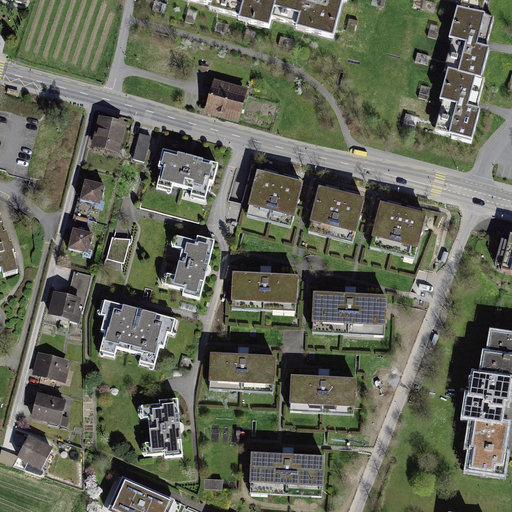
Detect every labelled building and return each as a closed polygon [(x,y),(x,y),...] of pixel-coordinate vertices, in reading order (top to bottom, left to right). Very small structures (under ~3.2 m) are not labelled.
[(178,0),(179,0),(210,8),(211,0),(178,0)] [(268,31),(269,25),(275,0),(211,0),(210,8),(209,10),(238,18),(237,22),(268,31)] [(287,0),(275,0),(269,25),(332,42),(342,2),(347,3),(347,0),(304,0),(304,4),(287,0)] [(441,0),(460,5),(458,12),(485,19),(489,0),(441,0)] [(447,75),(482,84),(489,55),(485,54),(486,48),(493,21),(485,19),(458,12),(450,43),(453,44),(445,74),(447,75)] [(485,85),(482,84),(447,75),(440,105),(443,106),(435,136),(471,145),(479,115),(477,114),(479,106),(485,85)] [(245,94),(214,84),(205,115),(236,124),(245,94)] [(125,129),(95,121),(87,151),(117,159),(125,129)] [(134,160),(146,162),(151,137),(139,134),(134,160)] [(219,173),(164,157),(154,194),(209,209),(219,173)] [(302,185),(257,174),(246,218),(291,229),(302,185)] [(104,188),(85,183),(80,204),(99,209),(104,188)] [(363,202),(319,191),(308,234),(353,244),(363,202)] [(426,217),(381,207),(370,251),(415,261),(426,217)] [(0,246),(10,243),(7,235),(3,236),(0,226),(0,246)] [(92,236),(74,231),(67,254),(86,259),(92,236)] [(197,238),(195,243),(184,240),(172,288),(183,291),(182,297),(198,301),(213,242),(197,238)] [(511,238),(509,243),(501,241),(495,265),(503,267),(502,272),(511,274),(511,238)] [(112,239),(106,261),(124,266),(130,244),(112,239)] [(13,256),(10,243),(0,246),(0,272),(2,272),(4,279),(18,275),(13,256)] [(69,299),(54,295),(48,319),(78,327),(90,278),(75,275),(69,299)] [(295,313),(296,279),(232,276),(231,311),(295,313)] [(383,337),(384,299),(314,296),(313,335),(383,337)] [(177,322),(106,303),(102,317),(106,318),(102,333),(107,334),(104,346),(158,361),(161,349),(165,350),(169,336),(173,337),(177,322)] [(511,337),(492,335),(489,355),(486,355),(482,379),(511,383),(511,337)] [(64,361),(43,356),(38,380),(59,384),(64,361)] [(273,393),(273,360),(214,359),(213,392),(273,393)] [(511,383),(482,379),(474,378),(471,398),(468,398),(464,421),(471,422),(503,426),(505,407),(509,408),(511,389),(511,383)] [(353,414),(353,380),(292,379),(292,413),(353,414)] [(67,405),(39,399),(33,425),(61,431),(67,405)] [(178,400),(159,402),(159,406),(146,407),(150,456),(165,454),(165,458),(183,457),(178,400)] [(506,454),(510,428),(503,426),(471,422),(467,448),(470,448),(467,472),(505,477),(509,454),(506,454)] [(56,457),(28,441),(17,460),(44,476),(56,457)] [(321,494),(321,460),(251,459),(250,493),(321,494)] [(111,511),(168,511),(174,499),(121,476),(107,510),(111,511)] [(205,480),(205,489),(222,489),(223,480),(205,480)]
